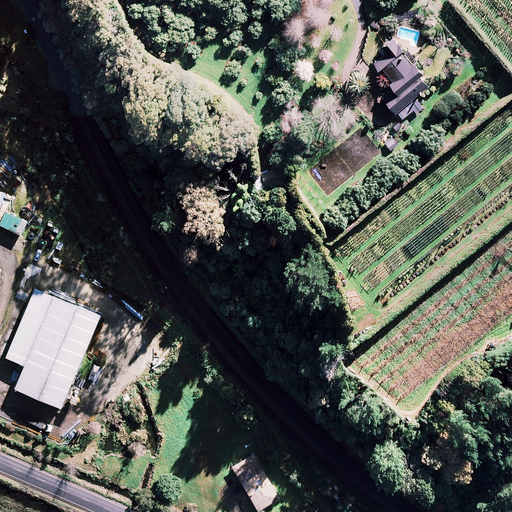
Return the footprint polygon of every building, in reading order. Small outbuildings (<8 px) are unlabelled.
[(394,78),(388,83),(390,86),(382,93),(402,118),(414,109),(416,112),(424,106),(415,95),(429,84),(422,75),(426,72),(424,70),(412,54),(401,41),(398,43),(393,37),(382,45),(388,51),(375,61),(379,67),(383,64),(394,78)] [(398,143),(392,136),(385,141),(391,149),(398,143)] [(287,182),(283,166),(265,171),(269,186),(287,182)] [(100,313),(35,286),(6,355),(25,363),(15,386),(61,405),(100,313)] [(279,497),(253,453),(232,466),(258,510),(279,497)]
